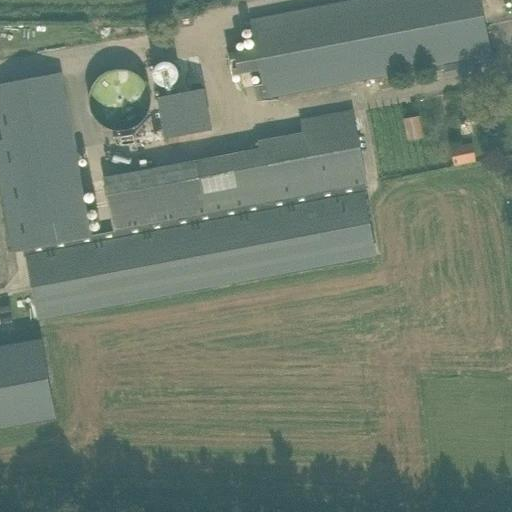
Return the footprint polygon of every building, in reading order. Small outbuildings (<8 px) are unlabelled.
[(490,54),(485,27),(481,27),(475,0),(359,0),(251,21),(256,48),(227,54),(231,74),(260,69),(263,84),(254,86),(256,99),(265,97),(443,63),(446,80),(477,74),(474,58),(490,54)] [(155,76),(155,77),(155,78),(156,79),(156,80),(157,81),(157,82),(158,83),(159,83),(159,84),(160,84),(161,85),(162,85),(163,86),(164,86),(165,86),(166,86),(167,86),(168,86),(169,86),(170,86),(171,86),(172,86),(172,85),(173,85),(174,84),(175,84),(176,83),(176,82),(177,81),(178,80),(178,79),(179,78),(179,77),(179,76),(179,75),(179,74),(179,73),(179,72),(179,71),(178,70),(178,69),(178,68),(177,67),(176,66),(175,65),(174,65),(174,64),(173,63),(172,63),(171,63),(170,62),(169,62),(168,62),(167,62),(166,62),(165,62),(164,62),(163,63),(162,63),(161,63),(161,64),(160,64),(159,65),(158,66),(157,67),(156,68),(156,69),(156,70),(155,71),(155,72),(155,73),(155,74),(155,75),(155,76)] [(90,107),(106,108),(105,120),(136,122),(139,73),(92,70),(90,107)] [(93,238),(72,126),(63,72),(0,84),(0,122),(3,139),(25,251),(93,238)] [(211,130),(204,89),(159,98),(163,122),(167,139),(211,130)] [(376,256),(364,186),(368,185),(368,184),(354,110),(300,119),(303,133),(274,139),(275,148),(243,154),(103,179),(114,234),(93,238),(25,251),(32,291),(38,320),(376,256)] [(424,136),(420,114),(404,117),(407,139),(424,136)] [(450,146),(453,165),(476,162),(474,142),(450,146)] [(58,342),(0,352),(0,433),(73,420),(58,342)]
